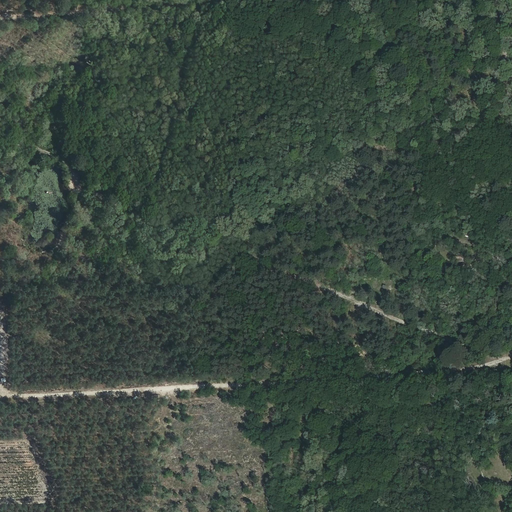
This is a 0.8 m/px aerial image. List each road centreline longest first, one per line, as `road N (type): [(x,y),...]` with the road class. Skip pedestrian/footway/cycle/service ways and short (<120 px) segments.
road 1 (track): [(511,354),(465,368),(0,393)]
road 2 (track): [(240,0),(0,18)]
